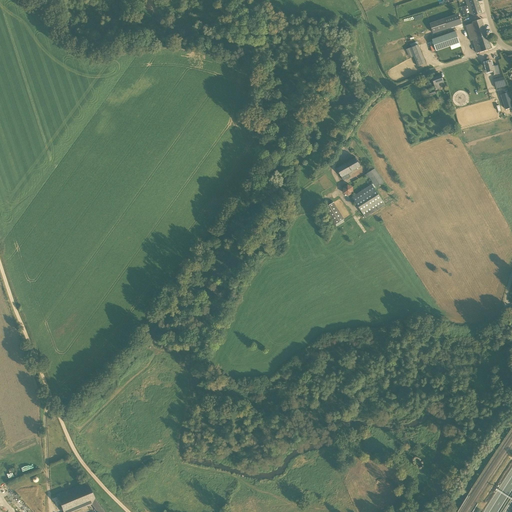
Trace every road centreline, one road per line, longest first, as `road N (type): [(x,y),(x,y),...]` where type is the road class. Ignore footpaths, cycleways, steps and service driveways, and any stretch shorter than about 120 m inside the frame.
road 1 (unclassified): [(339,159),(380,94),(506,50)]
road 2 (track): [(61,420),(0,261)]
road 3 (track): [(53,404),(45,415),(47,486),(0,491)]
